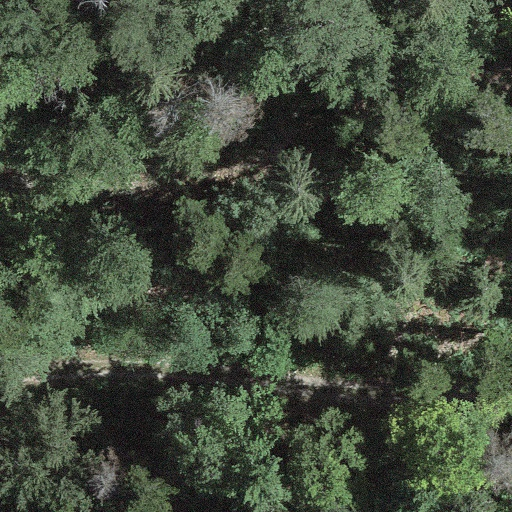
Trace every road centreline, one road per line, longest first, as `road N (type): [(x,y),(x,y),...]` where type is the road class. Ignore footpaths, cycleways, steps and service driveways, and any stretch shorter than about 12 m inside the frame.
road 1 (track): [(511,392),(357,399),(161,375),(0,384)]
road 2 (track): [(0,202),(319,72),(430,0)]
